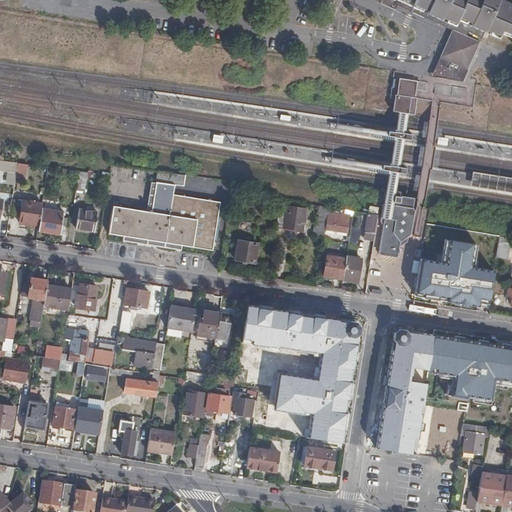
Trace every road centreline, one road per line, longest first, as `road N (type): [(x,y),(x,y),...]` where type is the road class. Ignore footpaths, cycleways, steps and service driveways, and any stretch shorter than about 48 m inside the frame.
road 1 (unclassified): [(376,311),(0,248)]
road 2 (residential): [(376,311),(345,506)]
road 3 (unclassified): [(0,450),(194,482)]
road 4 (unclassified): [(194,482),(345,506)]
road 5 (unclassified): [(511,331),(376,311)]
